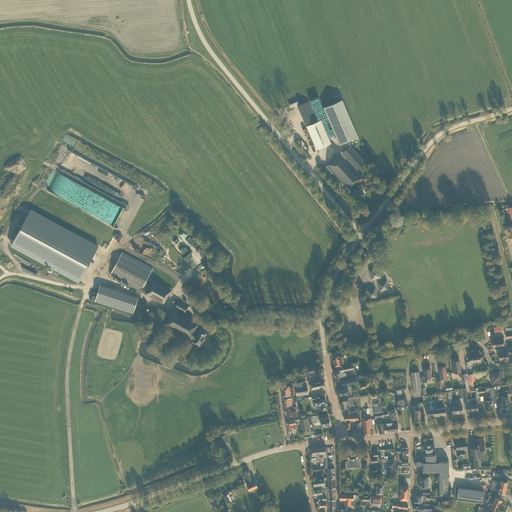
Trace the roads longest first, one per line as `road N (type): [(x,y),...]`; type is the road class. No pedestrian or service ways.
road 1 (unclassified): [(360,234),(211,52),(188,0)]
road 2 (unclassified): [(341,441),(321,323),(333,277),(360,234)]
road 3 (unclassified): [(360,234),(433,139),(511,108)]
road 4 (tertiary): [(101,511),(288,448)]
